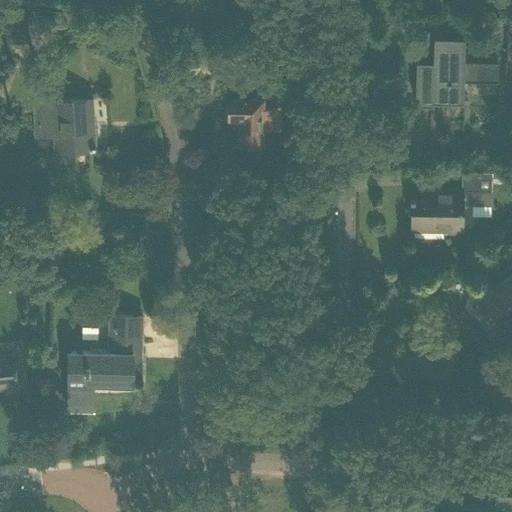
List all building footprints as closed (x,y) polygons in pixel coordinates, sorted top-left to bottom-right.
[(0,32),(27,31),(26,5),(0,6),(0,32)] [(432,101),(461,102),(462,53),(463,35),(436,34),(436,36),(440,36),(439,61),(416,60),(415,104),(432,104),(432,101)] [(259,94),(281,94),(280,59),(258,59),(259,94)] [(262,100),(230,99),(230,103),(227,104),(227,111),(229,113),(229,117),(235,117),(235,127),(241,127),(240,142),(262,143),(262,127),(276,127),(277,109),(262,109),(262,100)] [(55,135),(56,150),(95,148),(95,145),(93,145),(93,129),(86,129),(85,100),(34,102),(37,136),(55,135)] [(0,186),(0,196),(13,197),(13,187),(0,186)] [(458,230),(459,190),(413,189),(412,229),(458,230)] [(466,190),(465,204),(490,205),(491,191),(466,190)] [(511,268),(473,298),(473,301),(480,311),(479,317),(485,324),(491,325),(507,318),(511,325),(511,268)] [(140,316),(120,316),(116,316),(116,351),(68,350),(68,410),(92,410),(93,383),(132,384),(132,365),(140,365),(140,316)] [(0,386),(18,385),(16,365),(15,355),(0,356),(0,386)] [(511,504),(511,473),(501,474),(502,505),(511,504)]
